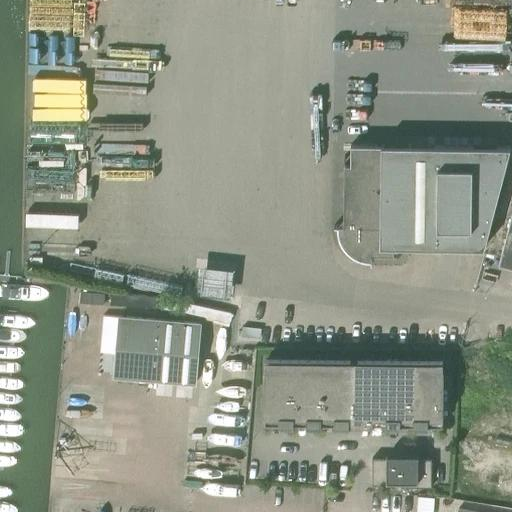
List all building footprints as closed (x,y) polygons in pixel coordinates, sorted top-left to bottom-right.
[(484,247),(510,146),(350,144),(350,163),(344,163),(343,226),(336,225),(337,229),(337,232),(338,235),(339,239),(341,242),(342,246),(344,248),(347,251),(350,253),(353,255),(357,257),(361,259),(366,260),(371,261),(371,254),(394,254),(394,246),(484,247)] [(511,213),(499,264),(511,267),(511,213)] [(197,291),(232,294),(235,266),(199,263),(197,291)] [(106,314),(104,348),(118,349),(120,315),(106,314)] [(200,322),(120,315),(118,349),(115,376),(196,383),(200,322)] [(351,358),(266,357),(266,422),(443,423),(443,358),(358,358),(358,360),(351,360),(351,358)] [(373,456),(373,483),(390,483),(390,479),(402,479),(402,485),(433,485),(433,457),(419,457),(419,454),(388,454),(388,456),(373,456)] [(432,511),(434,497),(418,496),(416,511),(432,511)]
